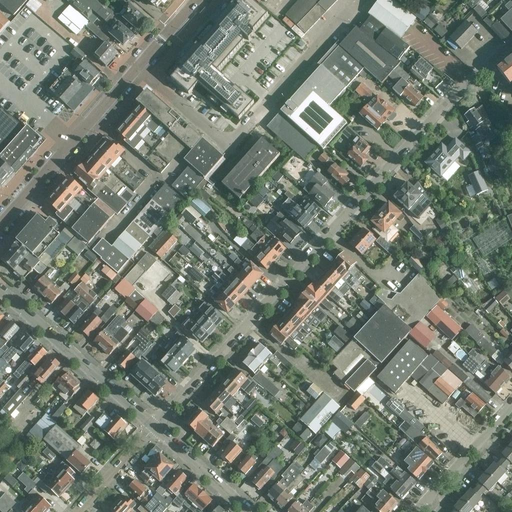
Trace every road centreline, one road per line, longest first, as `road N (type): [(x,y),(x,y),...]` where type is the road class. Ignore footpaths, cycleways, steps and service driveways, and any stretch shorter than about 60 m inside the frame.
road 1 (residential): [(153,426),(434,114),(511,44)]
road 2 (unclassified): [(143,75),(224,147),(354,0)]
road 3 (secondary): [(0,225),(136,69)]
road 4 (residential): [(153,426),(0,289)]
road 5 (residential): [(511,409),(417,511)]
road 6 (residential): [(250,511),(153,426)]
